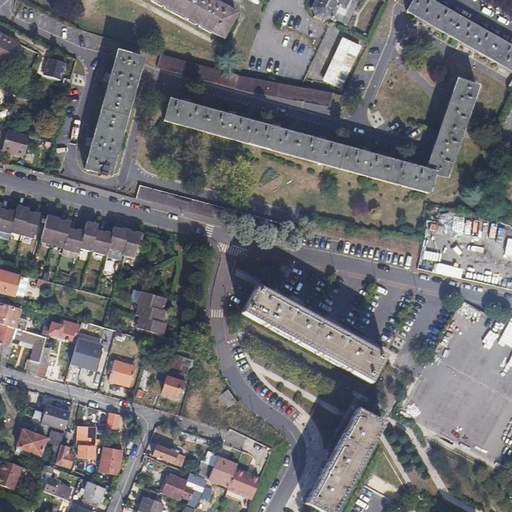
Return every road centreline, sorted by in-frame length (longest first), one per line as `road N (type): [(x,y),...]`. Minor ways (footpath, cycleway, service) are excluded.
road 1 (residential): [(236,239),(218,301),(221,340),(236,379),(292,432),(299,449),(272,511)]
road 2 (residential): [(236,239),(511,306)]
road 3 (residential): [(0,180),(236,239)]
